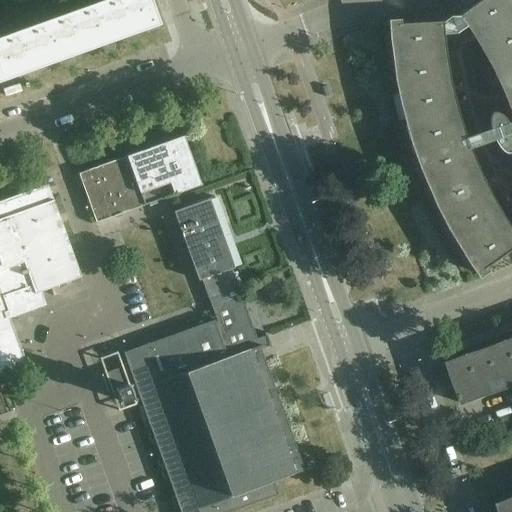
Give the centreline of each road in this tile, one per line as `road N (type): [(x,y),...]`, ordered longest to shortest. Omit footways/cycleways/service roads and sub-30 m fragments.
road 1 (tertiary): [(349,353),(240,51)]
road 2 (residential): [(0,135),(199,64)]
road 3 (residential): [(462,511),(397,333)]
road 4 (tertiary): [(404,506),(349,353)]
road 5 (residential): [(240,51),(380,0)]
road 6 (residential): [(511,292),(397,333)]
